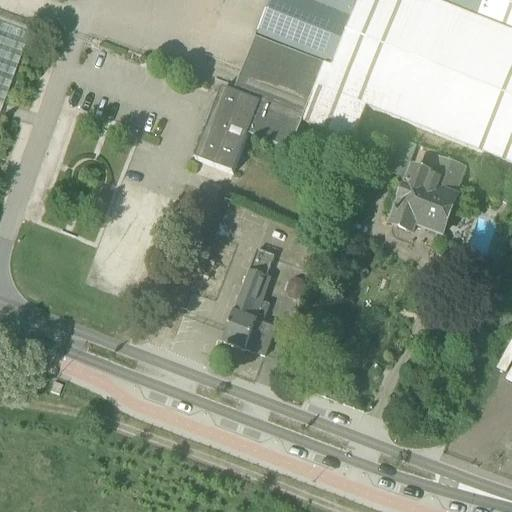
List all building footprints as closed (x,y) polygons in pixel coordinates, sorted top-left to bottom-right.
[(511,0),(271,0),(258,35),(255,40),(245,69),(321,98),(359,0),(425,0),(511,33),(511,0)] [(511,33),(425,0),(359,0),(321,98),(366,114),(368,109),(511,166),(511,33)] [(0,113),(30,31),(0,19),(0,113)] [(223,91),(195,162),(233,176),(249,137),(292,154),(304,124),(354,144),(366,114),(321,98),(245,69),(234,95),(223,91)] [(379,173),(405,181),(388,229),(414,238),(416,231),(444,241),(461,197),(458,196),(467,170),(439,159),(435,168),(429,166),(427,173),(410,166),(417,147),(391,139),(379,173)] [(359,218),(363,201),(348,197),(344,214),(359,218)] [(225,219),(245,227),(251,214),(231,205),(225,219)] [(257,252),(223,344),(246,351),(265,359),(276,331),(263,326),(270,307),(258,302),(273,263),(279,266),(284,252),(261,244),(257,252)] [(475,265),(468,285),(480,290),(488,270),(475,265)]
